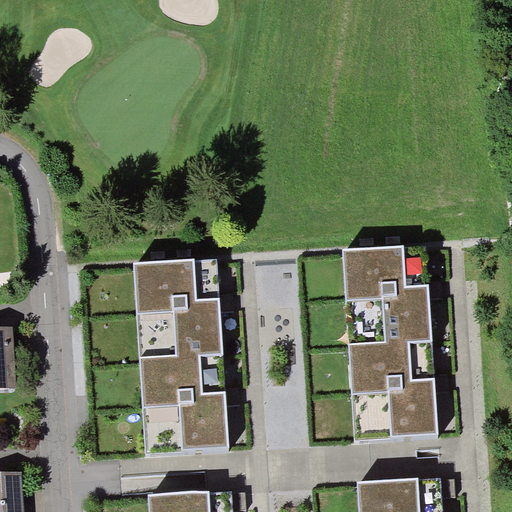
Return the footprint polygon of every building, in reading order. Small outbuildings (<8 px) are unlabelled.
[(426,251),(343,256),(353,446),(437,441),(434,386),(429,291),(426,251)] [(218,263),(134,267),(145,454),(228,449),(226,402),(221,307),(218,263)] [(0,390),(13,390),(11,331),(0,331),(0,390)] [(0,511),(23,511),(22,475),(0,476),(0,511)] [(443,511),(442,489),(441,481),(356,487),(357,511),(443,511)] [(231,511),(231,507),(230,494),(148,499),(148,511),(231,511)]
